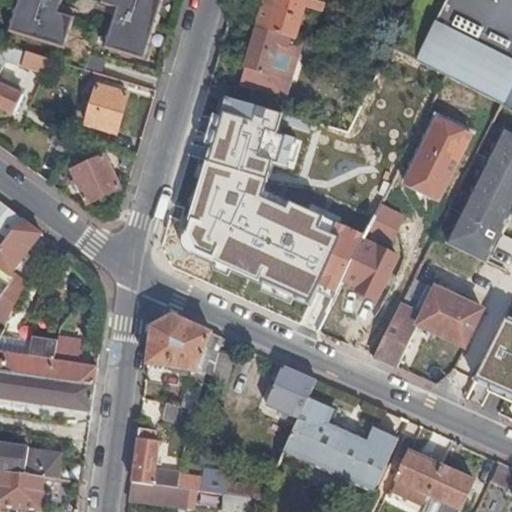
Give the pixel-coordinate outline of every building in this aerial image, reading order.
[(24,0),(21,14),(14,12),(7,35),(59,52),(68,23),(54,18),(58,0),(24,0)] [(17,0),(14,12),(21,14),(24,0),(17,0)] [(147,16),(153,18),(158,0),(100,0),(99,6),(115,11),(104,51),(141,61),(147,39),(142,37),(147,16)] [(287,42),(296,44),(302,23),(305,11),(322,16),(325,7),(308,2),(300,0),(266,0),(256,33),(287,42)] [(352,3),(341,0),(308,0),(308,2),(325,7),(322,16),(305,11),(302,23),(316,27),(319,19),(342,26),(345,16),(360,21),(365,7),(354,4),(352,3)] [(498,0),(449,0),(417,61),(458,81),(498,0)] [(511,0),(498,0),(458,81),(503,105),(511,87),(511,0)] [(147,39),(153,18),(147,16),(142,37),(147,39)] [(285,52),(287,42),(256,33),(252,32),(241,70),(248,73),(245,87),(269,95),(272,85),(264,83),(275,48),(285,52)] [(275,48),(264,83),(272,85),(269,95),(268,98),(285,102),(301,46),(296,44),(287,42),(285,52),(275,48)] [(0,49),(0,114),(10,119),(19,95),(0,87),(0,62),(41,77),(47,63),(0,49)] [(103,63),(87,58),(82,74),(98,79),(103,63)] [(241,70),(236,89),(268,98),(269,95),(245,87),(248,73),(241,70)] [(0,87),(19,95),(23,87),(0,77),(0,87)] [(124,98),(94,89),(83,127),(113,136),(124,98)] [(285,114),(226,97),(186,231),(183,243),(186,251),(195,255),(309,302),(318,284),(336,296),(342,283),(361,245),(366,236),(265,191),(285,114)] [(62,156),(73,133),(59,126),(49,149),(62,156)] [(511,140),(503,136),(448,250),(483,267),(511,208),(511,140)] [(131,160),(122,158),(117,172),(127,175),(131,160)] [(101,160),(70,174),(85,208),(116,192),(101,160)] [(0,249),(20,223),(0,207),(0,249)] [(372,224),(366,236),(388,246),(401,221),(379,211),(372,224)] [(0,263),(11,272),(39,236),(20,223),(0,249),(0,263)] [(361,245),(342,283),(363,294),(362,298),(376,304),(396,262),(361,245)] [(0,286),(11,272),(0,263),(0,286)] [(425,290),(413,284),(401,308),(413,314),(425,290)] [(375,362),(398,373),(418,330),(464,353),(482,316),(426,288),(425,290),(413,314),(401,308),(375,362)] [(0,329),(1,330),(13,306),(0,298),(0,329)] [(210,378),(218,340),(172,320),(151,331),(147,365),(190,373),(180,409),(192,413),(201,375),(210,378)] [(511,328),(504,325),(476,385),(511,402),(511,328)] [(0,332),(0,373),(44,380),(47,362),(19,359),(22,336),(0,332)] [(225,344),(218,340),(210,378),(231,381),(235,359),(223,357),(225,344)] [(47,362),(44,380),(93,387),(95,369),(47,362)] [(313,384),(281,370),(264,407),(296,421),(306,402),(313,384)] [(44,380),(0,373),(0,398),(90,412),(93,387),(44,380)] [(296,421),(282,452),(334,477),(332,483),(370,500),(389,457),(364,445),(324,427),(329,412),(306,402),(296,421)] [(192,413),(180,409),(164,406),(161,422),(188,429),(192,413)] [(138,431),(131,485),(191,493),(223,498),(253,502),(260,503),(266,489),(229,484),(207,482),(176,478),(154,475),(157,444),(153,443),(154,433),(138,431)] [(370,431),(364,445),(389,457),(395,442),(370,431)] [(0,443),(0,473),(41,479),(59,481),(61,457),(27,453),(28,447),(0,443)] [(386,501),(409,511),(420,511),(426,498),(439,470),(406,455),(386,501)] [(59,481),(80,485),(82,467),(72,463),(72,464),(61,457),(59,481)] [(511,473),(496,466),(488,483),(511,494),(511,493),(511,473)] [(439,470),(426,498),(455,511),(458,511),(470,485),(439,470)] [(209,472),(207,482),(229,484),(230,474),(209,472)] [(35,511),(41,479),(0,473),(0,508),(27,511),(35,511)] [(131,485),(129,501),(188,510),(191,493),(131,485)] [(250,511),(253,502),(223,498),(220,511),(250,511)] [(455,511),(426,498),(420,511),(455,511)]
